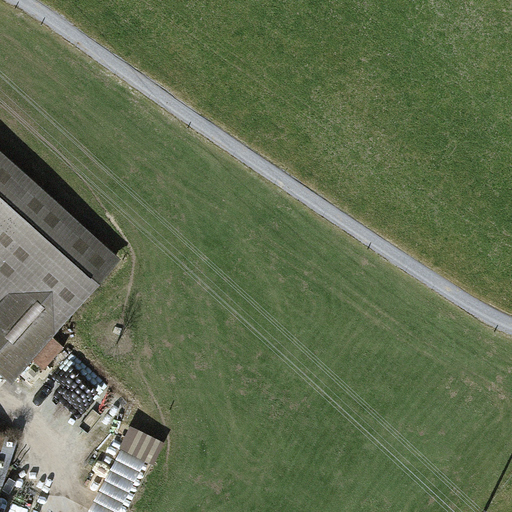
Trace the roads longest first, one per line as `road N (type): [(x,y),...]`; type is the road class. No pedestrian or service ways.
road 1 (track): [(511,329),(17,0)]
road 2 (track): [(0,405),(42,441),(77,507)]
